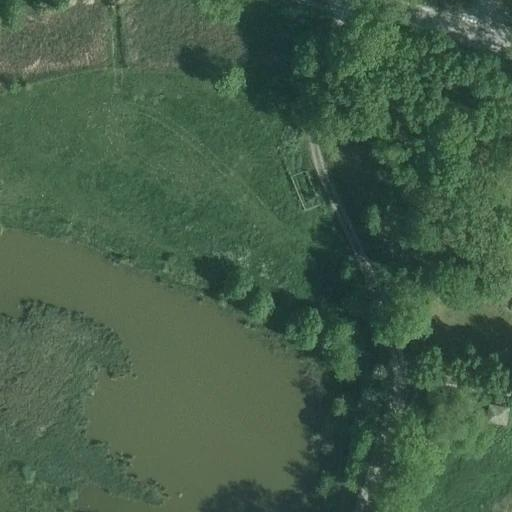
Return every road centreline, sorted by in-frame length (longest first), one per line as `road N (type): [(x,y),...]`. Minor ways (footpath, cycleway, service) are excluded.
road 1 (track): [(346,0),(317,101),(316,140),(321,169),(390,326),(401,379)]
road 2 (track): [(401,379),(363,511)]
road 3 (tertiary): [(479,37),(360,0)]
